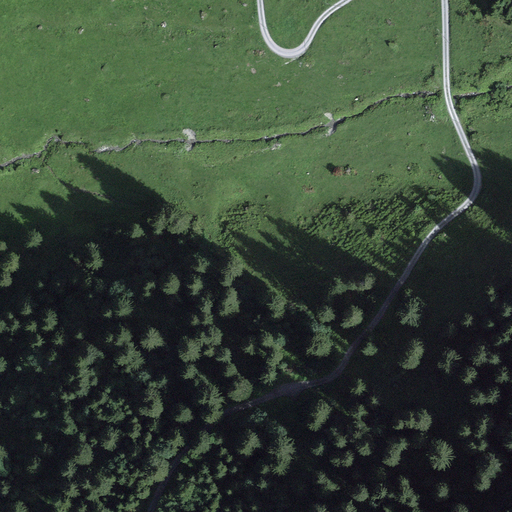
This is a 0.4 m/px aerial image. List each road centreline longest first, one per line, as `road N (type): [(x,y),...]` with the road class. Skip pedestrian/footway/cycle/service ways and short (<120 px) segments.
road 1 (track): [(443,0),(447,96),(476,189),(435,228),(332,379),(273,393),(210,425),(178,457),(150,511)]
road 2 (track): [(259,0),(267,42),(284,54),(305,44),(323,15),(345,0)]
